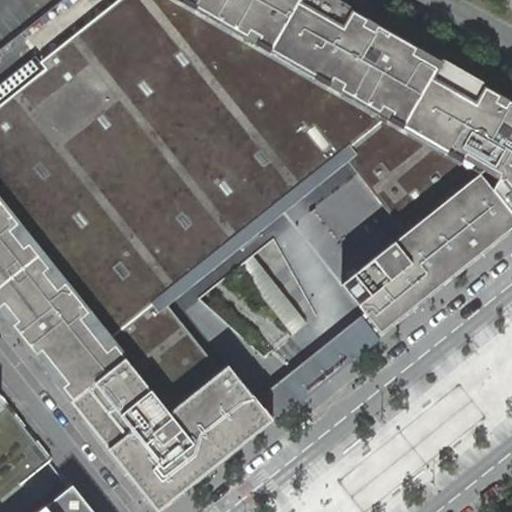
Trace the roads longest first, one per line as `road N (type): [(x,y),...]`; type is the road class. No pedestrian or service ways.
road 1 (tertiary): [(511,286),(228,511)]
road 2 (residential): [(117,511),(0,364)]
